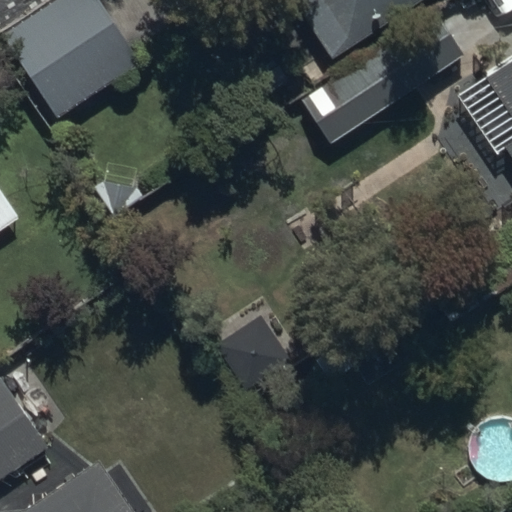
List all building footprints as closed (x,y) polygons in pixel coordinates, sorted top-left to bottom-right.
[(93,0),(49,0),(0,31),(0,40),(53,124),(138,70),(93,0)] [(289,0),(329,60),(422,0),(289,0)] [(299,103),(327,146),(460,57),(432,15),(299,103)] [(511,56),(511,63),(484,82),(511,125),(511,144),(496,155),(511,179),(511,53),(511,54),(511,56)] [(0,231),(15,221),(0,198),(0,231)] [(0,385),(0,480),(46,447),(0,385)] [(129,511),(97,464),(27,511),(12,511),(8,506),(0,511),(129,511)]
